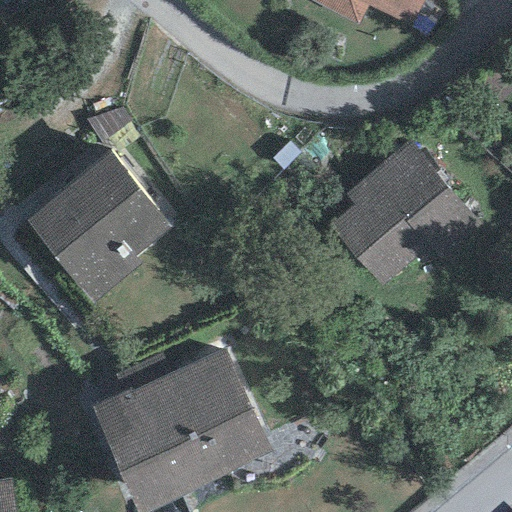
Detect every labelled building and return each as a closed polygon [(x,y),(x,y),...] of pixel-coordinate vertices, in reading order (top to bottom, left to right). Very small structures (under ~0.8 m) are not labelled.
[(409,26),(422,0),(307,0),(358,26),(367,6),(409,26)] [(331,226),(382,286),(468,214),(409,143),(347,195),(356,206),(331,226)] [(25,220),(94,305),(143,265),(136,256),(172,227),(110,151),(25,220)] [(88,405),(138,511),(154,511),(276,455),(224,345),(133,388),(132,385),(88,405)] [(0,481),(0,511),(16,511),(11,479),(0,481)]
